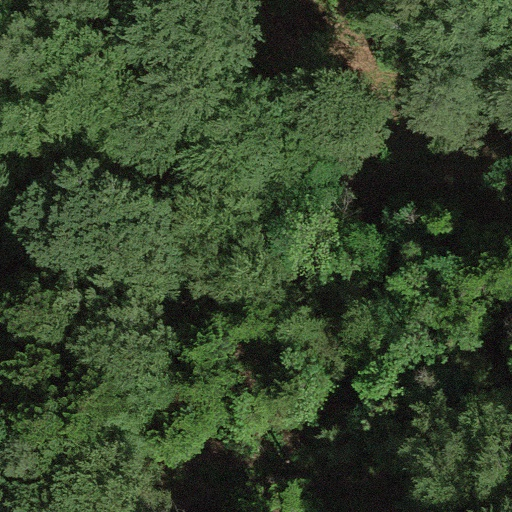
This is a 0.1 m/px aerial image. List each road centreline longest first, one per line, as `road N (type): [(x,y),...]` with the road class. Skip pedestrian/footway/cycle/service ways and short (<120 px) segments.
road 1 (track): [(511,165),(136,188),(0,176)]
road 2 (track): [(160,511),(208,492),(357,469),(511,459)]
